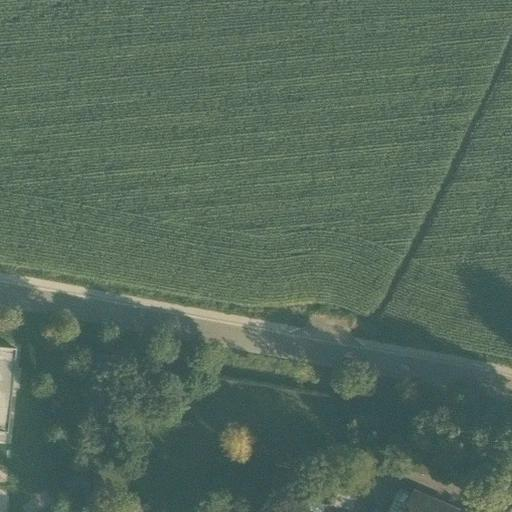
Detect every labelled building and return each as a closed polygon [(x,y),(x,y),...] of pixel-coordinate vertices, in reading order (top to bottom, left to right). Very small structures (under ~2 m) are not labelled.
[(15,350),(0,348),(0,433),(4,434),(6,434),(15,350)] [(277,493),(282,477),(275,476),(271,492),(274,493),(277,493)] [(277,493),(324,504),(328,489),(282,477),(277,493)] [(407,511),(415,495),(402,489),(397,491),(387,511),(407,511)] [(274,493),(271,505),(302,511),(323,511),(325,505),(324,504),(277,493),(274,493)] [(457,511),(458,511),(416,494),(415,495),(407,511),(457,511)]
